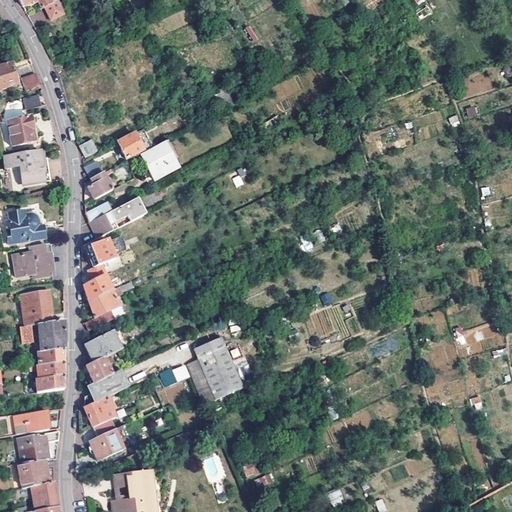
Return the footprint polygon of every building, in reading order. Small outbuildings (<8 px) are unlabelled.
[(18,0),(23,7),(32,3),(33,5),(39,3),(42,10),(44,8),(49,6),(46,0),(18,0)] [(54,0),(46,0),(49,6),(44,8),(51,22),(62,16),(54,0)] [(0,68),(0,91),(16,87),(9,66),(0,68)] [(19,80),(23,93),(38,88),(33,75),(19,80)] [(219,92),(226,109),(233,106),(226,89),(219,92)] [(22,100),(25,111),(40,106),(37,96),(22,100)] [(466,108),(468,118),(477,115),(475,106),(466,108)] [(457,115),(449,117),(451,126),(459,124),(457,115)] [(6,123),(10,147),(37,142),(29,120),(6,123)] [(142,155),(158,147),(156,144),(144,150),(135,136),(118,145),(126,160),(140,153),(141,156),(142,155)] [(78,147),(84,159),(96,154),(90,141),(78,147)] [(166,143),(175,160),(178,159),(169,142),(166,143)] [(158,147),(142,155),(156,181),(179,170),(175,160),(166,143),(158,147)] [(20,171),(22,187),(49,184),(46,163),(42,163),(41,158),(41,153),(3,160),(4,173),(20,171)] [(86,168),(93,181),(106,174),(100,162),(86,168)] [(498,186),(500,197),(511,194),(511,191),(511,192),(508,175),(511,174),(511,168),(501,171),(503,185),(498,186)] [(89,189),(95,200),(114,190),(107,178),(106,174),(93,181),(95,186),(89,189)] [(236,187),(244,184),(240,175),(232,178),(236,187)] [(89,227),(96,241),(144,217),(135,200),(111,211),(88,223),(87,223),(89,227)] [(88,223),(111,211),(107,203),(84,214),(88,223)] [(4,233),(6,247),(42,241),(40,228),(38,228),(36,219),(26,216),(26,214),(6,217),(8,233),(4,233)] [(118,242),(107,246),(112,259),(123,255),(118,242)] [(91,285),(104,279),(99,268),(102,267),(104,270),(106,269),(105,266),(113,263),(112,259),(106,244),(83,251),(91,271),(86,273),(91,285)] [(45,246),(8,251),(13,280),(35,276),(36,279),(51,277),(51,274),(49,274),(45,246)] [(82,292),(88,304),(119,290),(116,284),(108,287),(104,279),(91,285),(82,290),(82,292)] [(119,290),(88,304),(95,321),(85,326),(88,332),(122,315),(114,299),(122,295),(119,290)] [(323,305),(331,302),(329,293),(320,295),(323,305)] [(19,297),(23,328),(29,327),(36,327),(51,325),(46,294),(19,297)] [(39,354),(63,351),(62,326),(62,323),(51,325),(36,327),(39,354)] [(23,328),(18,329),(20,345),(31,344),(29,327),(23,328)] [(118,331),(85,347),(93,365),(108,358),(120,352),(117,345),(123,341),(118,331)] [(199,363),(215,402),(242,390),(220,340),(194,351),(199,363)] [(238,348),(230,350),(232,358),(241,355),(238,348)] [(63,351),(39,354),(35,355),(36,368),(63,365),(63,362),(63,351)] [(93,386),(112,377),(107,368),(112,366),(108,358),(93,365),(85,369),(93,386)] [(215,402),(199,363),(188,368),(205,407),(215,402)] [(164,387),(190,377),(185,364),(159,373),(164,387)] [(63,365),(36,368),(28,369),(28,373),(35,373),(37,381),(63,378),(63,375),(63,365)] [(83,411),(111,398),(125,391),(117,374),(112,377),(93,386),(86,390),(89,397),(84,400),(84,402),(83,411)] [(63,389),(63,378),(37,381),(35,381),(36,394),(63,391),(63,389)] [(471,399),(475,410),(483,407),(479,396),(471,399)] [(83,411),(97,441),(115,433),(111,423),(115,421),(107,404),(112,401),(111,398),(83,411)] [(45,412),(13,417),(15,429),(24,427),(26,435),(48,432),(45,412)] [(24,427),(15,429),(16,437),(26,435),(24,427)] [(122,451),(115,433),(97,441),(89,445),(97,464),(122,451)] [(58,434),(44,436),(44,438),(34,439),(32,438),(17,440),(18,447),(30,445),(31,454),(27,455),(28,464),(48,461),(48,460),(47,452),(47,445),(58,443),(58,434)] [(32,488),(49,486),(44,463),(18,466),(22,490),(32,488)] [(242,468),(247,477),(258,471),(253,463),(242,468)] [(156,511),(151,472),(147,473),(148,481),(149,481),(153,511),(156,511)] [(147,473),(113,478),(115,495),(119,494),(119,491),(126,490),(127,501),(111,504),(112,511),(153,511),(149,481),(148,481),(147,473)] [(257,489),(274,482),(270,473),(254,480),(257,489)] [(49,486),(32,488),(35,507),(36,511),(42,511),(58,509),(55,497),(53,486),(49,486)] [(339,489),(327,494),(333,507),(344,502),(339,489)] [(382,499),(375,502),(378,511),(382,511),(387,510),(382,499)]
